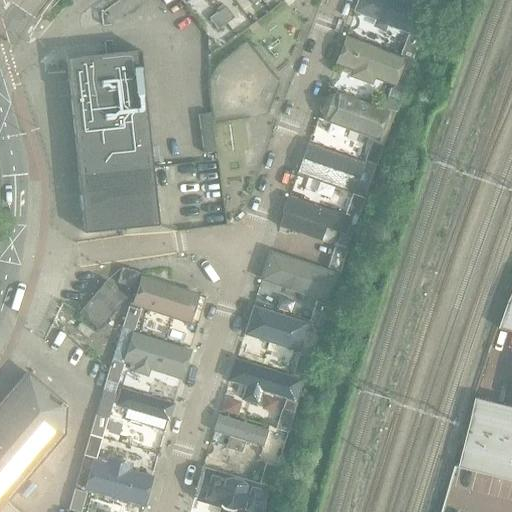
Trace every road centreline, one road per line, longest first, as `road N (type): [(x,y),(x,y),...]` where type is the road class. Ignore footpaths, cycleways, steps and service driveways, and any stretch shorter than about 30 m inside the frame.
road 1 (unknown): [(54,22),(171,36),(181,50),(190,133)]
road 2 (tertiary): [(0,315),(15,260),(14,176),(0,109)]
road 3 (residential): [(0,98),(54,22),(87,0)]
